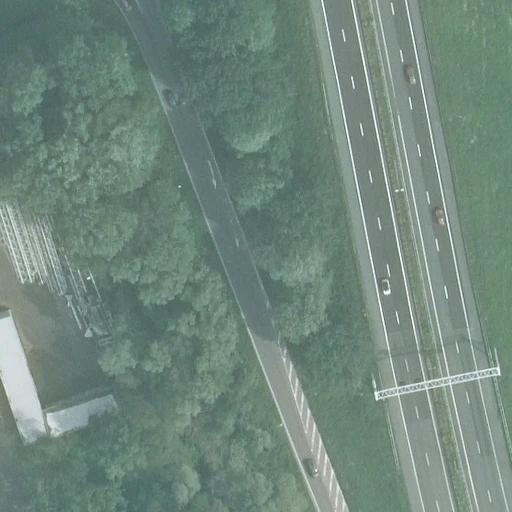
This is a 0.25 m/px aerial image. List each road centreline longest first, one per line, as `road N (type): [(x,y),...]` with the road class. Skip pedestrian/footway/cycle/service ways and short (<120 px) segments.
road 1 (motorway): [(496,511),(394,0)]
road 2 (motorway): [(341,0),(442,511)]
road 3 (motorway): [(146,25),(328,511)]
